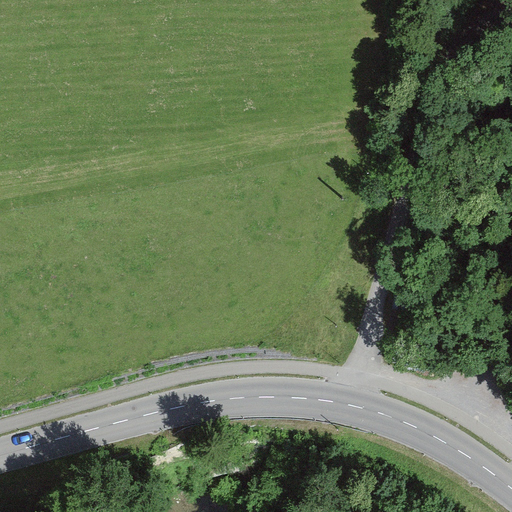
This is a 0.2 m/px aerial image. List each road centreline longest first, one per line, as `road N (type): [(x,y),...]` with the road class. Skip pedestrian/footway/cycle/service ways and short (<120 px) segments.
road 1 (unclassified): [(511,27),(479,34),(443,62),(419,123),(347,404)]
road 2 (primary): [(347,404),(230,399),(0,455)]
road 3 (primary): [(511,489),(415,427),(347,404)]
